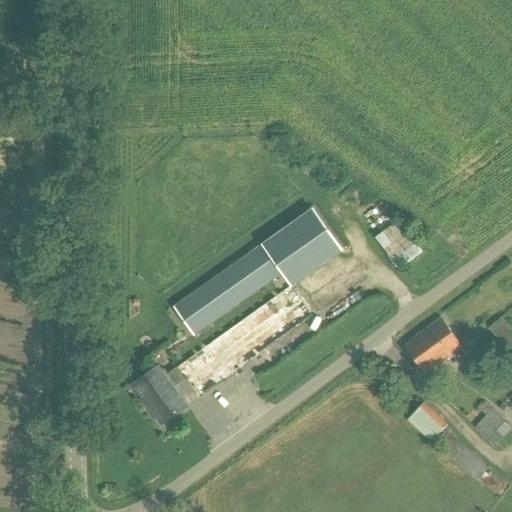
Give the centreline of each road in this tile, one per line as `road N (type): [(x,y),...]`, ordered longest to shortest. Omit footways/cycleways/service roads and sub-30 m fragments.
road 1 (unclassified): [(78,511),(78,0)]
road 2 (unclassified): [(149,511),(511,242)]
